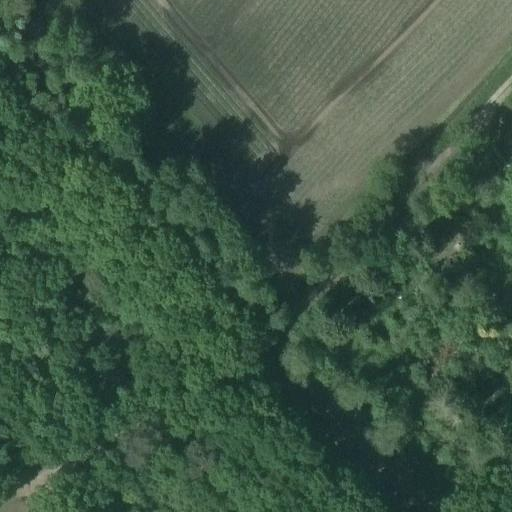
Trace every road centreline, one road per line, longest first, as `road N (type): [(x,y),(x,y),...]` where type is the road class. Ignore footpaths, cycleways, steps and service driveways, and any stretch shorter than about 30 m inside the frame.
road 1 (track): [(19,485),(232,363),(328,278),(471,122)]
road 2 (track): [(297,305),(35,0)]
